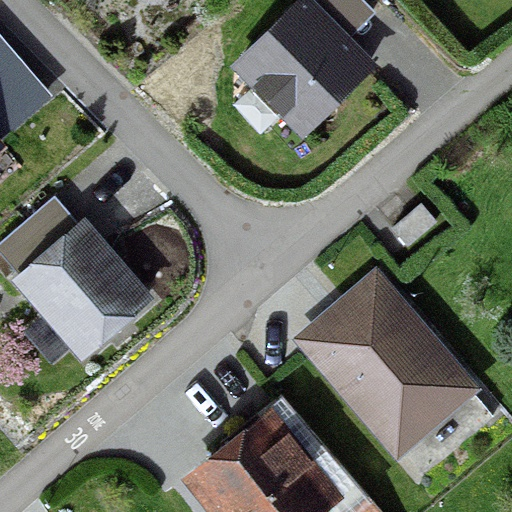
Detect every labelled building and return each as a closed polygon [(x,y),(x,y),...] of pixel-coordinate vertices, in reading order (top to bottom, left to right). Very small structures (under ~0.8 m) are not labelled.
[(301,1),(240,61),(305,127),(366,66),(301,1)] [(420,202),(392,226),(407,244),(435,220),(420,202)] [(143,297),(81,225),(21,277),(83,349),(143,297)] [(466,386),(374,280),(306,338),(397,445),(466,386)] [(228,511),(294,511),(319,491),(331,506),(356,485),(280,396),(257,413),(269,425),(201,478),(228,511)] [(380,511),(367,498),(350,511),(380,511)]
